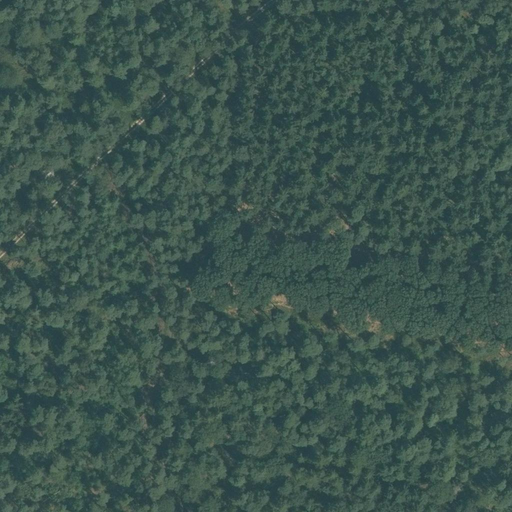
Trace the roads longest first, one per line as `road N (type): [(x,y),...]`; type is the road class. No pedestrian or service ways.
road 1 (track): [(149,511),(167,481),(157,434),(232,0)]
road 2 (track): [(0,268),(297,0)]
